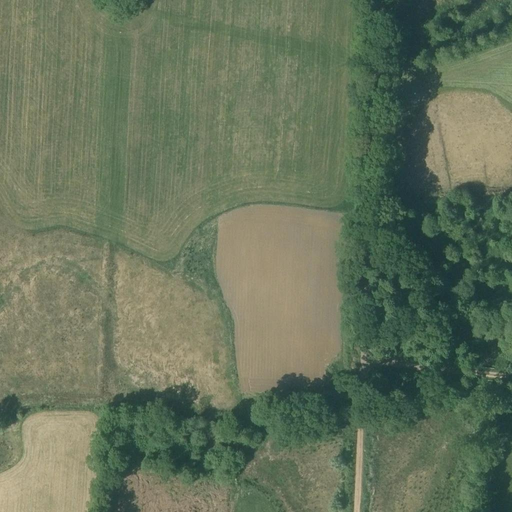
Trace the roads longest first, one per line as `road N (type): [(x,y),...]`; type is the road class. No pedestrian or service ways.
road 1 (track): [(381,0),(362,360)]
road 2 (track): [(362,360),(355,511)]
road 3 (track): [(362,360),(511,378)]
